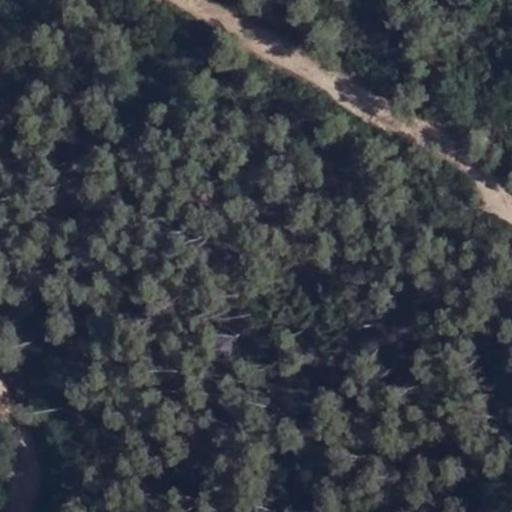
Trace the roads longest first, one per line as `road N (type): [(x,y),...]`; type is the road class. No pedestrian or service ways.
road 1 (track): [(191,0),(369,113),(418,127),(511,209)]
road 2 (track): [(0,395),(20,453),(26,511)]
